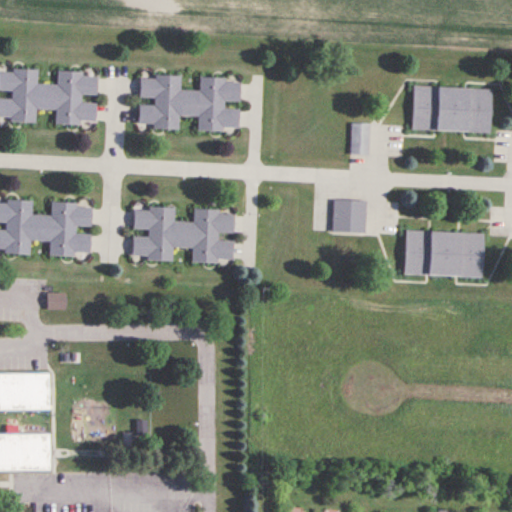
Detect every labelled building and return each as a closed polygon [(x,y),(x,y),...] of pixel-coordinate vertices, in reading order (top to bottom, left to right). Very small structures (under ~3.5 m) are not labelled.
[(96,74),(57,73),(56,85),(36,85),(36,71),(0,70),(0,91),(9,92),(9,99),(0,99),(0,121),(34,122),(35,109),(54,110),(54,125),(94,126),(95,103),(82,103),(82,96),(96,97),(96,74)] [(137,128),(177,129),(177,117),(197,117),(197,131),(237,131),(237,109),(224,109),(224,102),(238,102),(239,80),(198,80),(198,91),(180,90),(180,77),(139,76),(139,97),(153,98),(153,105),(137,105),(137,128)] [(490,90),(412,88),(411,131),(489,133),(490,90)] [(369,157),(369,125),(350,125),(350,157),(369,157)] [(0,253),(29,255),(29,242),(49,243),(48,255),(89,257),(90,235),(76,234),(76,227),(90,228),(91,206),(50,204),(49,217),(30,216),(31,203),(0,201),(0,224),(3,225),(3,231),(0,230),(0,253)] [(365,202),(332,201),(332,235),(365,235),(365,202)] [(131,259),(171,261),(171,248),(191,248),(190,262),(231,263),(232,241),(218,241),(218,234),(232,234),(233,212),(192,211),(192,223),(172,222),(173,209),(132,208),(132,231),(145,231),(144,237),(131,236),(131,259)] [(481,278),(482,234),(404,232),(403,276),(481,278)] [(64,294),(46,294),(46,310),(64,310),(64,294)] [(49,375),(0,372),(0,471),(48,474),(49,437),(0,434),(0,410),(47,412),(49,375)]
